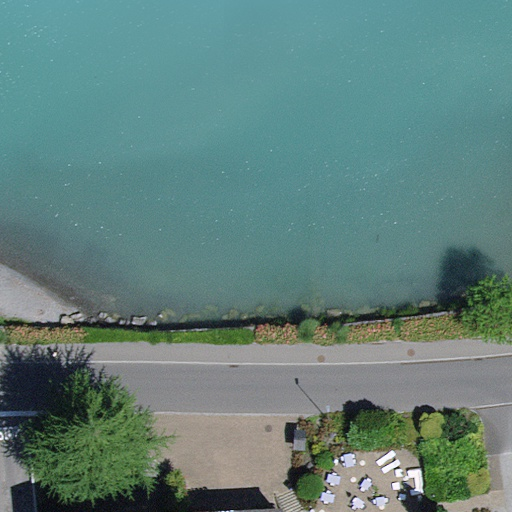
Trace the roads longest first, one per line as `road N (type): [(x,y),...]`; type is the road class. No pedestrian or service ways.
road 1 (residential): [(511,371),(7,389)]
road 2 (residential): [(7,389),(18,511)]
